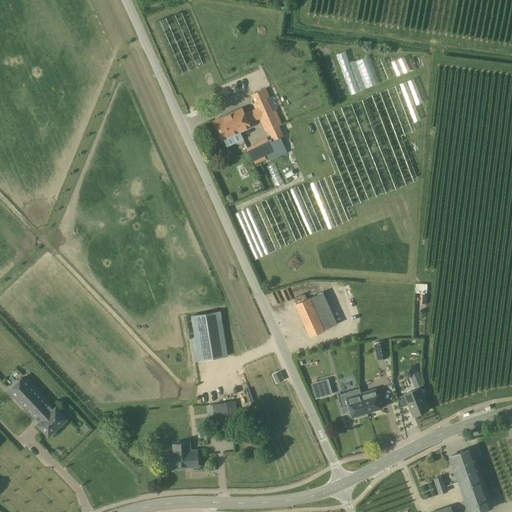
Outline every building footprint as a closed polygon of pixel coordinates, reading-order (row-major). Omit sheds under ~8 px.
[(282,125),(266,88),(252,94),(256,103),(254,104),(266,132),(282,125)] [(250,127),(242,109),(213,122),(221,140),(225,139),(228,146),(245,139),(241,131),(250,127)] [(285,147),(280,137),(269,142),(267,137),(246,148),(252,162),(285,147)] [(415,292),(427,292),(427,283),(416,283),(415,292)] [(311,297),(310,297),(295,304),(310,337),(325,330),(338,324),(323,291),(311,297)] [(195,362),(199,361),(228,356),(221,311),(191,316),(196,345),(192,346),(195,362)] [(386,343),(375,345),(378,360),(390,357),(386,343)] [(409,370),(413,384),(422,382),(418,367),(409,370)] [(280,371),(274,373),(276,382),(283,380),(280,371)] [(51,405),(24,377),(9,391),(36,419),(36,418),(40,422),(38,424),(49,436),(67,419),(56,407),(54,409),(50,405),(51,405)] [(316,398),(322,397),(319,384),(312,386),(316,398)] [(365,413),(367,412),(361,393),(360,388),(337,395),(341,408),(348,406),(352,417),(356,416),(356,417),(366,415),(365,413)] [(361,393),(367,412),(382,408),(376,388),(361,393)] [(429,410),(420,388),(405,394),(414,416),(429,410)] [(240,427),(236,401),(213,405),(215,422),(219,422),(221,430),(240,427)] [(171,469),(182,468),(199,466),(197,450),(191,451),(190,443),(173,444),(174,452),(169,453),(171,469)] [(481,511),(493,508),(481,474),(472,448),(449,456),(468,511),(481,511)] [(439,494),(448,491),(443,475),(433,478),(439,494)]
